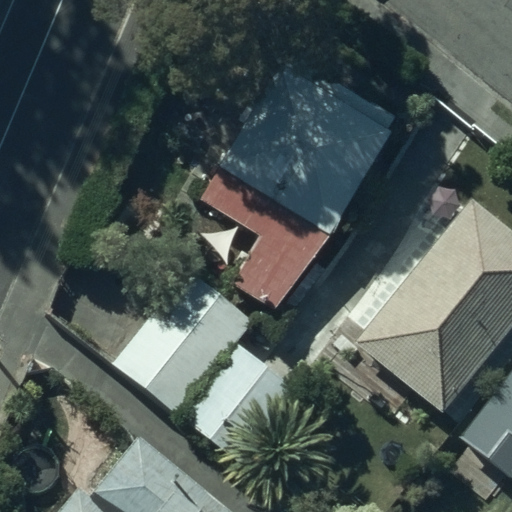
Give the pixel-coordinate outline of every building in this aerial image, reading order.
[(394,133),(281,69),(199,210),(254,246),(228,289),(273,320),(394,133)] [(511,348),(511,249),(463,208),(346,350),(444,430),(511,348)] [(175,422),(239,471),(292,402),(229,354),(248,332),(180,277),(105,370),(173,424),(175,422)] [(511,364),(445,455),(507,501),(511,493),(511,364)] [(220,511),(138,447),(89,508),(78,498),(65,511),(220,511)]
